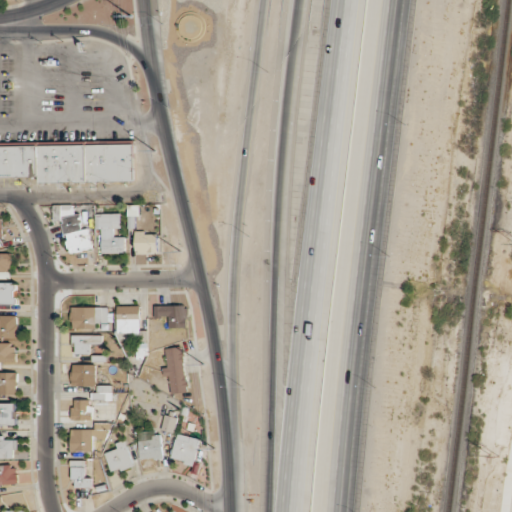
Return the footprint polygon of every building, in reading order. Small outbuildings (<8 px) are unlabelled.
[(135,144),(0,145),(0,176),(39,176),(39,182),(136,181),(135,144)] [(93,248),(88,228),(82,229),(79,214),(75,214),(72,202),(52,207),(56,220),(61,219),(69,253),(93,248)] [(139,215),(139,204),(129,205),(129,215),(139,215)] [(120,213),(94,213),(95,229),(101,229),(102,253),(125,252),(124,236),(113,236),(113,228),(121,228),(120,213)] [(135,253),(157,253),(157,232),(135,232),(135,253)] [(12,253),(0,252),(0,271),(12,271),(12,253)] [(16,282),(0,282),(0,303),(16,304),(16,282)] [(187,328),(186,305),(154,306),(154,317),(168,317),(169,328),(187,328)] [(108,307),(75,306),(74,328),(95,328),(96,322),(107,322),(108,307)] [(0,337),(17,338),(17,315),(0,315),(0,337)] [(102,334),(72,335),(72,354),(90,353),(90,344),(102,344),(102,334)] [(0,361),(14,362),(14,342),(0,342),(0,361)] [(164,349),(168,368),(166,369),(170,394),(189,391),(181,346),(164,349)] [(95,386),(96,364),(72,364),(72,385),(95,386)] [(17,372),(0,371),(0,394),(17,395),(17,372)] [(112,399),(112,385),(95,385),(94,399),(112,399)] [(91,420),(92,400),(72,399),(72,419),(91,420)] [(15,405),(0,404),(0,423),(14,424),(15,405)] [(161,430),(174,432),(177,417),(164,414),(161,430)] [(93,438),(109,438),(109,423),(94,422),(94,429),(71,428),(70,450),(92,451),(93,438)] [(140,460),(163,457),(160,432),(137,435),(140,460)] [(194,464),(200,439),(176,433),(170,458),(194,464)] [(0,457),(13,458),(13,449),(17,449),(17,439),(4,439),(4,435),(0,435),(0,457)] [(112,473),(134,464),(124,439),(115,443),(117,448),(104,453),(112,473)] [(92,477),(86,478),(85,460),(72,460),(73,488),(92,487),(92,477)] [(0,484),(18,484),(17,465),(0,465),(0,484)]
